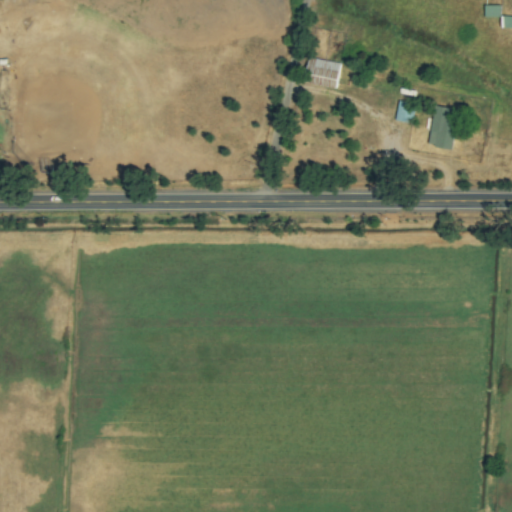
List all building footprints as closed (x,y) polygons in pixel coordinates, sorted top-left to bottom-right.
[(484,17),(499,17),(499,15),(500,15),(501,5),(484,5),(484,17)] [(511,17),(500,17),(499,28),(511,28),(511,17)] [(305,84),(337,87),(340,62),(308,58),(305,84)] [(395,119),(412,124),(416,105),(399,101),(395,119)] [(430,147),(452,148),(454,107),(432,106),(430,147)]
